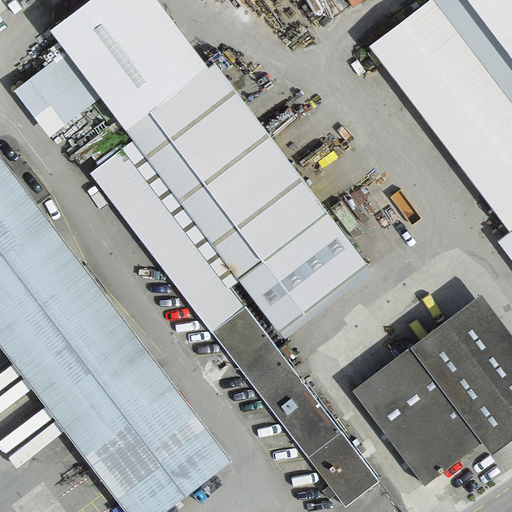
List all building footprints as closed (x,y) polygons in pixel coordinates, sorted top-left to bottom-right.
[(124,128),(188,80),(127,0),(85,0),(48,28),(124,128)] [(511,0),(427,0),(368,45),(508,229),(511,226),(511,0)] [(212,62),(188,80),(124,128),(276,330),(365,264),(212,62)] [(343,506),(376,481),(121,147),(88,173),(343,506)] [(159,511),(221,465),(165,391),(0,175),(0,328),(91,447),(90,448),(138,511),(159,511)] [(420,354),(484,438),(491,448),(511,432),(511,328),(491,301),(420,354)] [(422,484),(484,438),(420,354),(359,401),(422,484)]
